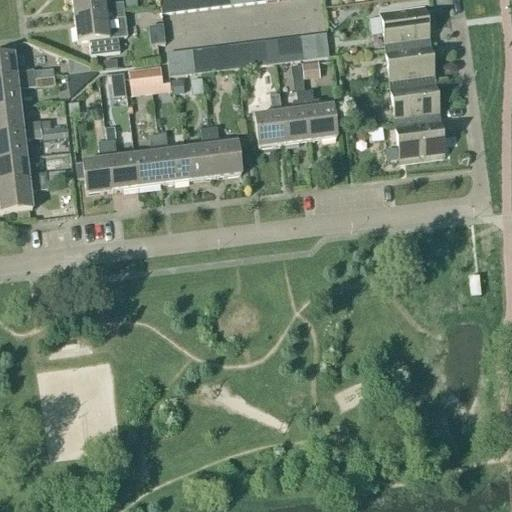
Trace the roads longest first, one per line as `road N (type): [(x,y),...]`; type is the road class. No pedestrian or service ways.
road 1 (residential): [(0,268),(481,208),(458,21)]
road 2 (residential): [(310,0),(311,14),(166,32)]
